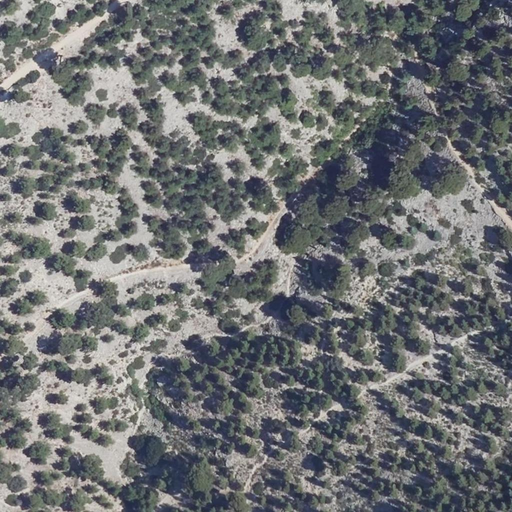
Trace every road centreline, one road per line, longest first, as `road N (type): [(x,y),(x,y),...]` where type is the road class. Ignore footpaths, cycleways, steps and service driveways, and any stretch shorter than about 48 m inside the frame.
road 1 (track): [(0,349),(69,300),(120,276),(211,271),(256,254),(278,210),(384,103),(392,47),(406,49),(427,70),(454,141),(511,218)]
road 2 (track): [(23,72),(121,0)]
